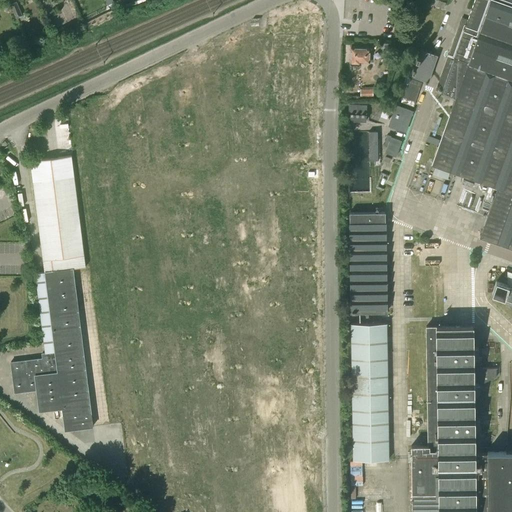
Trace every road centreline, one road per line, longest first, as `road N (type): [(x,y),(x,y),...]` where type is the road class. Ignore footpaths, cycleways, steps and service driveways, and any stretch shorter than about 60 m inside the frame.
road 1 (residential): [(332,511),(333,18),(325,0)]
road 2 (residential): [(0,129),(271,0)]
road 3 (residential): [(463,0),(390,198)]
road 4 (unknown): [(445,225),(455,261),(511,342)]
